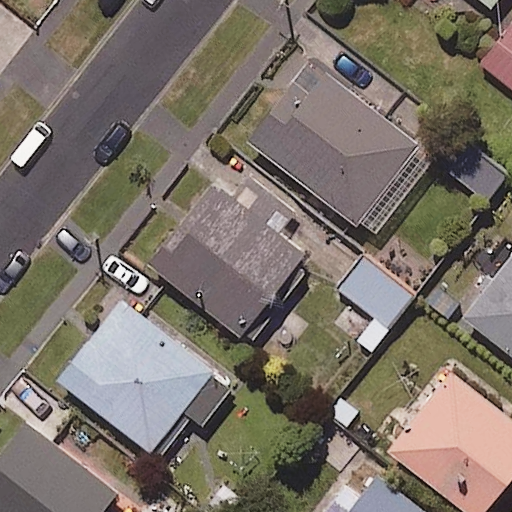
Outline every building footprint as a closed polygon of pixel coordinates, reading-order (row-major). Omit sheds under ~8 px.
[(511,17),(480,54),(511,81),(511,17)] [(436,146),(308,49),(248,129),(376,225),(436,146)] [(506,170),(473,139),(451,163),(484,194),(506,170)] [(294,206),(236,158),(156,256),(250,334),(265,316),(252,305),(304,242),(280,222),(294,206)] [(504,226),(508,227),(511,227),(511,179),(509,180),(505,181),(501,183),(498,186),(495,189),(493,193),(491,197),(491,201),(490,206),(491,210),(493,214),(495,217),(497,221),(500,224),(504,226)] [(417,286),(366,248),(341,282),(355,293),(336,317),(373,345),(417,286)] [(511,256),(467,314),(511,349),(511,256)] [(235,377),(123,289),(60,369),(164,451),(195,412),(202,418),(235,377)] [(416,353),(420,355),(426,356),(428,356),(432,355),(436,354),(440,352),(443,349),(446,346),(448,342),(450,338),(451,334),(451,330),(450,326),(449,322),(447,318),(444,314),(441,312),(437,309),(433,308),(429,307),(425,307),(421,308),(417,309),(413,311),(409,314),(407,317),(404,321),(403,325),(402,329),(402,333),(403,337),(404,341),(406,345),(409,348),(412,351),(416,353)] [(511,463),(511,407),(453,362),(391,441),(477,508),(511,463)] [(367,404),(343,382),(321,408),(345,429),(367,404)] [(116,482),(24,413),(0,444),(0,511),(97,511),(95,510),(116,482)] [(438,511),(374,461),(346,496),(338,489),(319,511),(438,511)]
